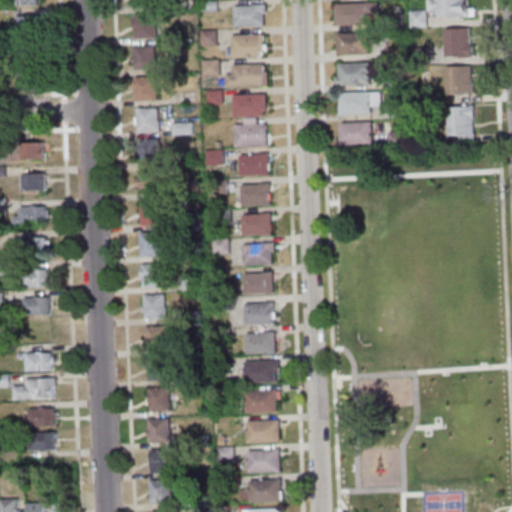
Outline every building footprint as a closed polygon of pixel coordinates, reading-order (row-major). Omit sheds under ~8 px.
[(427,0),(466,0),(467,8),(469,8),(469,17),(436,18),(436,10),(428,11),(427,0)] [(216,1),(217,11),(202,11),(201,2),(216,1)] [(336,3),(367,2),(368,23),(337,25),(336,3)] [(235,6),(267,4),(268,13),(265,13),(265,25),(236,27),(235,6)] [(425,10),(426,27),(410,28),(409,11),(425,10)] [(134,15),(154,14),(155,37),(135,38),(134,15)] [(11,33),(11,25),(16,25),(16,17),(39,16),(39,18),(43,17),(44,30),(39,30),(39,32),(11,33)] [(446,56),(445,30),(469,28),(470,55),(446,56)] [(202,45),(202,31),(215,30),(215,45),(202,45)] [(338,33),(370,32),(371,53),(339,55),(338,33)] [(232,35),(264,33),(265,51),(262,51),(262,55),(233,57),(232,35)] [(41,60),(18,61),(17,45),(40,44),(41,60)] [(153,46),(154,59),(155,59),(155,68),(135,69),(135,62),(134,62),(134,46),(153,46)] [(385,48),(402,47),(402,58),(386,59),(385,48)] [(412,59),(412,49),(428,48),(428,58),(412,59)] [(219,74),(203,74),(202,60),(218,60),(219,74)] [(340,63),(372,62),(373,83),(341,85),(340,63)] [(233,65),(265,63),(266,84),(234,86),(233,65)] [(470,66),(471,83),(473,83),(474,93),(448,94),(447,67),(470,66)] [(17,86),(16,69),(41,68),(41,85),(17,86)] [(401,88),(387,88),(386,74),(400,73),(401,88)] [(136,77),(155,76),(155,99),(137,100),(136,77)] [(207,105),(206,91),(222,91),(222,104),(207,105)] [(340,92),(372,91),(373,112),(341,114),(340,92)] [(234,94),(268,93),(269,111),(266,111),(266,115),(235,117),(234,94)] [(389,118),(388,103),(404,103),(405,117),(389,118)] [(473,107),(474,142),(459,143),(459,134),(450,135),(449,108),(473,107)] [(137,108),(158,108),(158,121),(159,121),(159,131),(138,131),(137,108)] [(342,123),(373,121),(374,142),(343,144),(342,123)] [(173,123),(192,123),(193,134),(173,135),(173,123)] [(236,124),(268,123),(269,144),(237,146),(236,124)] [(405,147),(388,148),(388,132),(405,132),(405,147)] [(159,139),(160,161),(140,162),(139,140),(159,139)] [(22,159),(21,143),(44,142),(45,159),(22,159)] [(205,150),(221,149),(222,165),(205,165),(205,150)] [(240,154),(270,153),(271,174),(241,175),(240,154)] [(139,170),(160,169),(161,193),(141,194),(140,186),(137,186),(137,178),(140,178),(139,170)] [(23,191),(22,175),(44,174),(45,190),(23,191)] [(242,184),(272,182),(273,204),(243,205),(242,184)] [(142,202),(161,201),(162,204),(167,204),(167,213),(163,213),(164,224),(143,224),(142,202)] [(14,225),(14,216),(21,216),(21,208),(46,207),(46,210),(49,210),(49,218),(47,218),(47,224),(14,225)] [(229,209),(230,223),(213,224),(212,209),(229,209)] [(243,213),(273,212),(274,233),(244,235),(243,213)] [(183,227),(183,217),(199,216),(199,227),(183,227)] [(141,233),(162,233),(163,255),(142,256),(141,233)] [(23,238),(47,238),(47,255),(23,255),(23,238)] [(212,254),(211,240),(228,239),(228,254),(212,254)] [(187,241),(202,241),(203,257),(188,258),(187,241)] [(244,243),(276,242),(277,251),(274,251),(275,263),(245,265),(244,243)] [(143,264),(164,264),(165,286),(143,287),(143,264)] [(24,287),(23,271),(49,270),(49,287),(24,287)] [(245,272),(275,271),(276,292),(246,294),(245,272)] [(183,275),(201,274),(201,290),(184,291),(183,275)] [(145,295),(165,294),(166,318),(146,319),(145,295)] [(24,298),(50,298),(50,314),(25,315),(24,298)] [(247,302),(277,301),(278,322),(248,324),(247,302)] [(182,311),(199,311),(199,320),(182,321),(182,311)] [(147,327),(167,326),(168,349),(148,349),(147,327)] [(229,329),(230,339),(216,340),(216,329),(229,329)] [(247,332),(277,331),(278,352),(248,354),(247,332)] [(200,351),(185,352),(185,343),(199,342),(200,351)] [(27,371),(27,354),(52,353),(52,357),(55,357),(55,364),(53,364),(53,370),(27,371)] [(149,357),(168,356),(169,380),(150,380),(149,357)] [(246,361),(276,359),(277,381),(247,382),(246,361)] [(9,387),(0,387),(0,375),(9,375),(9,387)] [(16,400),(15,387),(27,387),(27,380),(56,379),(56,386),(54,386),(54,399),(16,400)] [(150,389),(171,388),(172,411),(151,412),(150,389)] [(218,403),(218,388),(234,388),(234,402),(218,403)] [(248,391),(278,389),(280,411),(250,412),(248,391)] [(56,425),(29,426),(29,410),(55,409),(56,425)] [(149,420),(171,419),(172,441),(150,442),(149,420)] [(249,420),(282,419),(283,441),(250,442),(249,420)] [(30,450),(30,434),(55,433),(56,450),(30,450)] [(194,437),(208,436),(208,446),(194,447),(194,437)] [(218,448),(234,448),(235,461),(219,462),(218,448)] [(152,473),(152,450),(171,449),(172,472),(152,473)] [(250,450),(281,449),(282,470),(251,472),(250,450)] [(240,485),(224,486),(223,473),(240,472),(240,485)] [(251,480),(282,479),(284,500),(252,502),(251,480)] [(171,503),(151,504),(150,481),(170,480),(171,503)] [(205,496),(206,506),(192,507),(192,496),(205,496)] [(0,511),(0,500),(16,499),(16,511),(0,511)] [(55,511),(55,503),(71,502),(71,511),(55,511)] [(28,511),(28,504),(44,503),(44,511),(28,511)]
